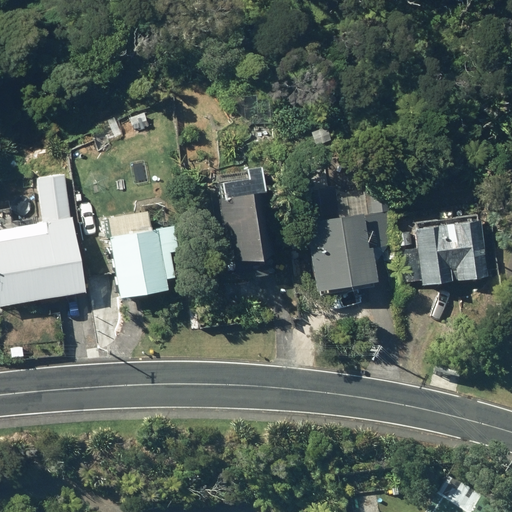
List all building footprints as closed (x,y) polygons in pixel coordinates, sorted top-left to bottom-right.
[(271,280),(254,171),(239,173),(241,184),(215,188),(217,205),(215,205),(228,280),(249,277),(250,283),(271,280)] [(0,230),(0,308),(80,296),(60,176),(32,180),(39,225),(0,230)] [(389,248),(384,213),(299,225),(309,297),(370,287),(365,252),(389,248)] [(483,280),(476,224),(429,230),(429,233),(410,235),(412,250),(395,252),(399,285),(416,283),(416,289),(447,285),(446,273),(450,272),(452,284),(483,280)] [(173,232),(103,242),(112,303),(161,296),(159,285),(180,281),(173,232)] [(396,248),(408,246),(407,235),(395,236),(396,248)] [(440,384),(457,387),(460,373),(443,369),(440,384)] [(461,511),(495,511),(472,496),(461,511)]
